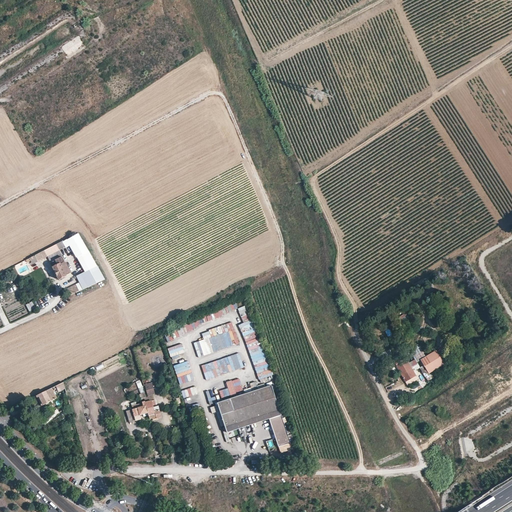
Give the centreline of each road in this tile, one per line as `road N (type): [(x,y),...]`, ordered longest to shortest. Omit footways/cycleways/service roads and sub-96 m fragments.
road 1 (unclassified): [(116,498),(97,479),(106,470),(425,468)]
road 2 (residential): [(425,468),(353,331),(356,318),(470,248)]
road 3 (primary): [(96,511),(61,490),(0,430)]
